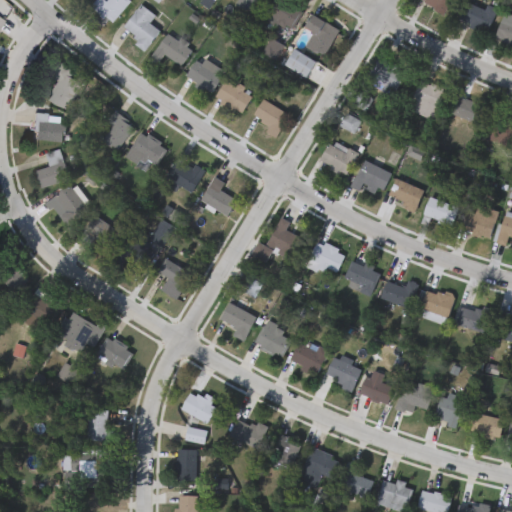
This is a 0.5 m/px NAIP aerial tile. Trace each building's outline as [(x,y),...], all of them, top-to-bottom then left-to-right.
[(130,0),(112,21),(105,16),(103,18),(89,6),(94,0),(130,0)] [(238,1),(238,0),(257,0),(251,10),(238,1)] [(286,0),(302,9),(288,31),(263,16),(272,0),(286,0)] [(450,0),(443,13),(419,0),(450,0)] [(485,33),(458,20),(467,1),(483,8),(486,3),(497,8),(485,33)] [(142,50),(132,42),(136,36),(122,26),(139,3),(153,14),(147,22),(157,30),(142,50)] [(511,15),(511,44),(494,37),(504,12),(511,15)] [(338,30),(320,55),(305,44),(313,33),(305,27),(314,13),(338,30)] [(190,51),(178,64),(165,53),(157,63),(148,55),(167,32),(190,51)] [(284,64),(294,48),(316,61),(306,77),(284,64)] [(209,92),(184,75),(198,54),(224,71),(209,92)] [(404,75),(388,95),(364,76),(380,56),(404,75)] [(68,76),(79,81),(65,109),(45,99),(54,81),(46,77),(54,60),(72,69),(68,76)] [(241,113),(214,97),(225,78),(252,94),(241,113)] [(435,119),(408,108),(419,79),(447,89),(435,119)] [(351,101),(358,91),(370,99),(363,109),(351,101)] [(479,124),(451,113),(458,95),(486,107),(479,124)] [(251,114),(261,98),(287,115),(276,131),(251,114)] [(133,126),(115,150),(100,140),(110,126),(101,120),(109,108),(133,126)] [(511,113),(511,146),(489,139),(499,109),(511,113)] [(62,115),(60,141),(30,138),(33,112),(62,115)] [(352,133),(338,125),(345,112),(359,120),(352,133)] [(164,147),(149,168),(128,153),(143,132),(164,147)] [(356,154),(344,175),(318,160),(330,139),(356,154)] [(34,170),(46,167),(43,152),(58,148),(66,180),(38,187),(34,170)] [(163,175),(177,156),(202,174),(189,192),(163,175)] [(351,184),(363,159),(390,174),(378,198),(351,184)] [(218,190),(235,200),(225,216),(198,200),(213,177),(223,182),(218,190)] [(413,210),(386,197),(395,177),(423,191),(413,210)] [(45,201),(67,184),(85,209),(63,225),(45,201)] [(457,206),(450,225),(422,216),(428,197),(457,206)] [(487,239),(460,228),(466,212),(472,214),(476,203),(498,211),(487,239)] [(503,213),(511,215),(511,236),(509,236),(506,245),(496,243),(503,213)] [(98,258),(78,232),(100,216),(119,241),(98,258)] [(288,222),(284,230),(300,239),(290,258),(266,245),(281,218),(288,222)] [(159,246),(146,238),(158,219),(171,227),(159,246)] [(332,276),(306,261),(318,239),(344,254),(332,276)] [(11,293),(0,281),(0,261),(5,257),(26,279),(11,293)] [(166,277),(154,271),(162,258),(189,272),(175,299),(159,290),(166,277)] [(378,270),(370,293),(342,284),(350,260),(378,270)] [(406,280),(416,283),(408,308),(378,298),(384,281),(404,287),(406,280)] [(15,316),(36,288),(55,303),(34,331),(15,316)] [(422,308),(416,306),(422,288),(453,299),(443,325),(419,316),(422,308)] [(214,326),(230,294),(246,302),(243,308),(252,313),(239,339),(214,326)] [(485,334),(455,325),(461,304),(491,312),(485,334)] [(64,340),(56,334),(72,312),(94,327),(76,352),(62,343),(64,340)] [(511,342),(493,337),(500,313),(511,316),(511,342)] [(291,338),(278,358),(253,341),(266,321),(291,338)] [(117,371),(94,350),(108,334),(132,355),(117,371)] [(315,372),(289,359),(299,340),(325,352),(315,372)] [(351,388),(323,375),(332,356),(359,369),(351,388)] [(69,383),(55,375),(63,362),(77,369),(69,383)] [(392,385),(387,404),(357,395),(363,376),(392,385)] [(406,403),(403,412),(393,409),(403,379),(432,389),(425,409),(406,403)] [(214,401),(204,421),(179,409),(189,389),(214,401)] [(443,424),(445,417),(434,414),(441,394),(469,403),(459,430),(443,424)] [(108,442),(85,439),(88,408),(111,410),(108,442)] [(502,420),(497,440),(469,433),(474,412),(502,420)] [(266,431),(256,449),(227,435),(236,416),(266,431)] [(203,434),(201,443),(177,438),(179,429),(203,434)] [(288,467),(270,459),(281,436),(299,444),(288,467)] [(328,478),(321,475),(316,486),(297,476),(311,446),(338,459),(328,478)] [(194,480),(175,480),(175,449),(194,449),(194,480)] [(62,488),(61,453),(102,453),(103,488),(62,488)] [(354,475),(372,481),(366,499),(336,489),(345,462),(357,466),(354,475)] [(411,487),(403,511),(374,504),(381,479),(411,487)] [(429,511),(415,509),(419,490),(452,497),(448,511),(429,511)] [(175,511),(175,495),(195,495),(195,511),(175,511)] [(77,511),(77,499),(107,499),(107,511),(77,511)] [(453,511),(457,501),(478,507),(479,501),(490,504),(487,511),(453,511)]
